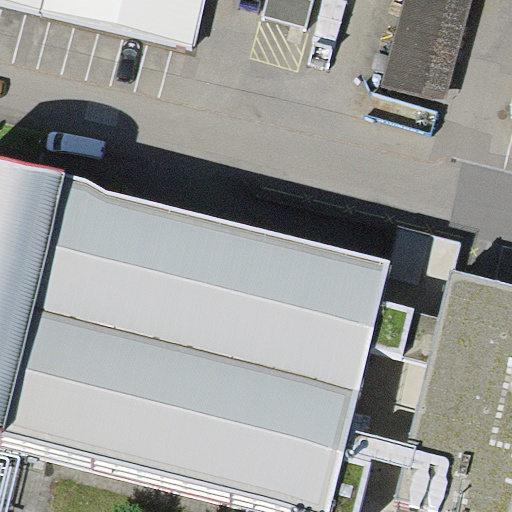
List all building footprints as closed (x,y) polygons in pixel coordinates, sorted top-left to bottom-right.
[(203,0),(0,0),(0,3),(192,49),(203,0)] [(305,27),(312,0),(267,0),(264,15),(305,27)] [(471,0),(404,0),(382,83),(444,100),(471,0)] [(343,450),(349,428),(369,349),(401,359),(412,311),(413,308),(381,300),(386,276),(390,260),(107,190),(86,177),(0,158),(0,425),(4,427),(3,435),(304,511),(358,511),(372,457),(343,450)] [(390,260),(386,276),(446,292),(452,268),(455,269),(462,242),(399,226),(390,260)] [(511,511),(511,283),(455,269),(452,268),(446,292),(441,318),(412,311),(401,359),(430,366),(409,444),(403,466),(395,503),(434,511),(511,511)] [(409,444),(349,428),(343,450),(372,457),(403,466),(409,444)]
